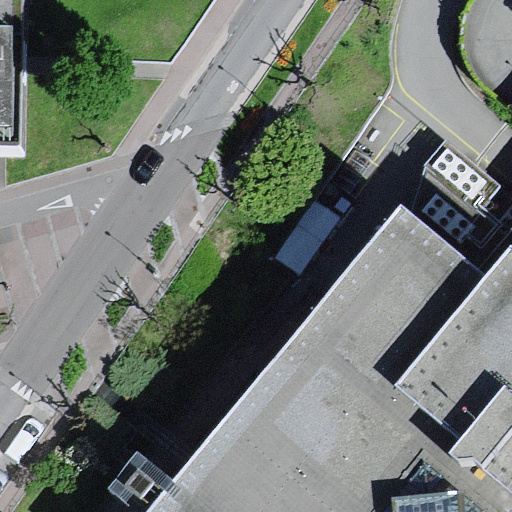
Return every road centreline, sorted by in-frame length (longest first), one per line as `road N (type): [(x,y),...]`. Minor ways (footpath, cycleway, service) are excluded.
road 1 (residential): [(0,395),(136,194)]
road 2 (residential): [(136,194),(275,0)]
road 3 (residential): [(136,194),(69,192),(0,212)]
